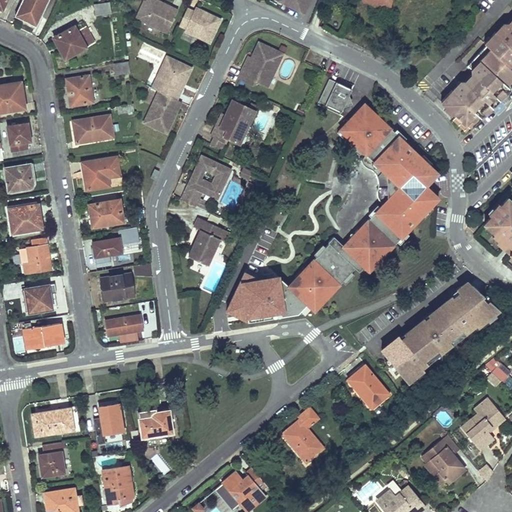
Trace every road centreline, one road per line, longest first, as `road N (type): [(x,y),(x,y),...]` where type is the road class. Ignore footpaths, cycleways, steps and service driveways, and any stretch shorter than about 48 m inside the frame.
road 1 (residential): [(88,361),(41,64),(31,48),(0,33)]
road 2 (residential): [(248,20),(272,19),(378,69),(443,130),(455,155)]
road 3 (residential): [(155,218),(235,32),(248,20)]
road 4 (residential): [(148,511),(282,400)]
road 5 (residential): [(22,511),(2,375)]
road 6 (residential): [(155,218),(173,348)]
